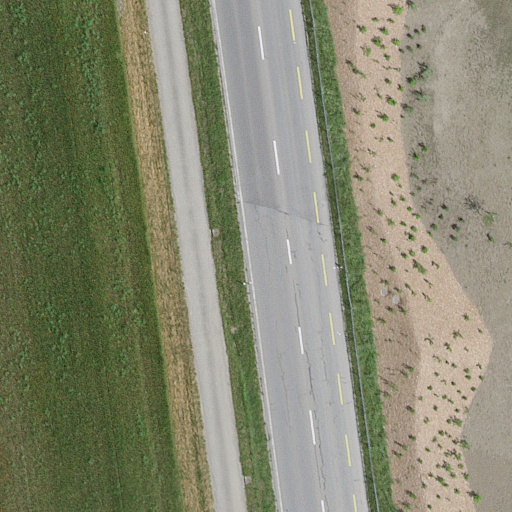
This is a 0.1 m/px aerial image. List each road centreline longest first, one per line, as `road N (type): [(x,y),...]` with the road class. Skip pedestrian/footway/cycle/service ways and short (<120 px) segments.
road 1 (track): [(164,0),(236,511)]
road 2 (primary): [(324,511),(261,0)]
